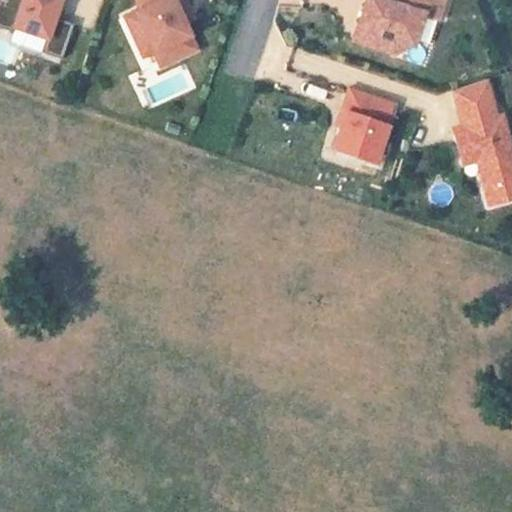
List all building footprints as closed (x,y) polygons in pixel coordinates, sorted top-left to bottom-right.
[(1,1),(0,4),(0,30),(15,36),(17,31),(33,36),(49,42),(44,56),(65,62),(76,27),(57,21),(63,0),(6,0),(6,3),(1,1)] [(185,0),(136,0),(142,12),(126,19),(135,39),(146,34),(155,52),(162,67),(197,50),(184,24),(177,8),(187,3),(185,0)] [(442,0),(372,0),(370,7),(364,5),(357,27),(384,36),(393,53),(410,44),(420,14),(436,19),(442,0)] [(194,19),(187,3),(177,8),(184,24),(194,19)] [(384,36),(357,27),(353,41),(393,53),(384,36)] [(146,34),(135,39),(144,57),(155,52),(146,34)] [(49,42),(33,36),(28,51),(44,56),(49,42)] [(484,78),(451,89),(458,112),(492,103),(484,78)] [(394,102),(348,86),(340,110),(344,112),(339,125),(332,148),(374,162),(394,102)] [(492,103),(458,112),(463,127),(496,117),(492,103)] [(344,112),(340,110),(335,124),(339,125),(344,112)] [(496,117),(463,127),(454,130),(458,145),(464,165),(478,161),(488,192),(511,184),(511,143),(503,115),(496,117)] [(511,184),(488,192),(492,205),(511,199),(511,184)]
